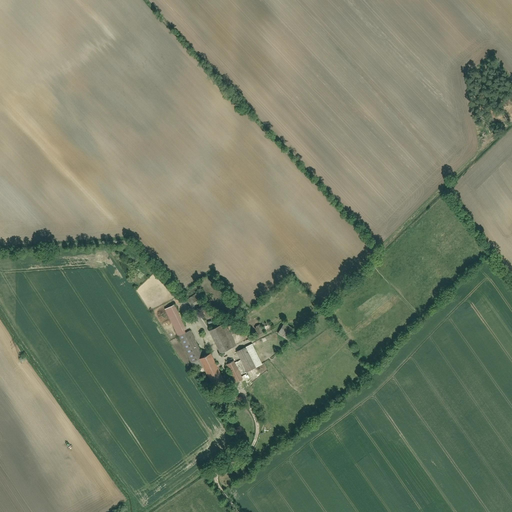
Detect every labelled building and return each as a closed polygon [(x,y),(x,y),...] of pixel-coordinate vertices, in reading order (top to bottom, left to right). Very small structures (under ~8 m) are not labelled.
[(199,290),(188,297),(192,303),(203,296),(199,290)] [(202,304),(196,308),(204,320),(210,316),(202,304)] [(174,305),(166,309),(196,370),(204,366),(214,386),(223,381),(210,354),(203,357),(190,330),(186,333),(185,331),(187,330),(174,305)] [(256,318),(251,320),(258,335),(271,330),(268,323),(260,326),(256,318)] [(226,321),(210,329),(221,352),(237,344),(226,321)] [(284,321),(278,332),(290,339),(296,327),(284,321)] [(252,343),(237,351),(248,371),(263,363),(252,343)] [(233,359),(227,363),(236,382),(243,378),(233,359)]
